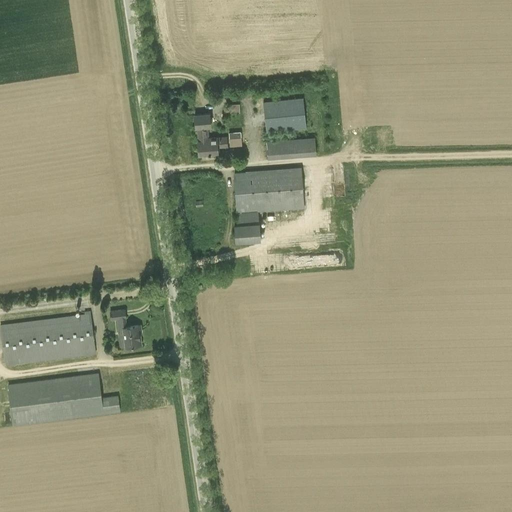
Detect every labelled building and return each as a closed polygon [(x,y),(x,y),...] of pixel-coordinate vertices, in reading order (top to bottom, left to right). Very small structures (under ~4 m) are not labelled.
[(303,98),(263,102),(266,132),(298,129),(306,128),(303,98)] [(248,112),(248,103),(227,104),(228,113),(248,112)] [(227,138),(217,138),(208,138),(208,128),(211,128),(210,113),(194,115),(195,129),(197,129),(198,141),(197,141),(198,156),(218,154),(218,147),(228,147),(227,138)] [(229,131),(230,146),(241,145),(240,130),(229,131)] [(266,141),(267,159),(316,155),(315,137),(298,139),(266,141)] [(233,173),(237,224),(234,224),(235,242),(261,241),(259,222),(258,212),(304,209),(301,167),(233,173)] [(120,347),(126,347),(141,345),(139,325),(127,327),(126,318),(127,318),(125,308),(110,310),(111,320),(117,319),(120,347)] [(6,365),(95,354),(90,314),(1,325),(6,365)] [(14,425),(118,412),(116,397),(101,399),(98,374),(9,385),(14,425)]
